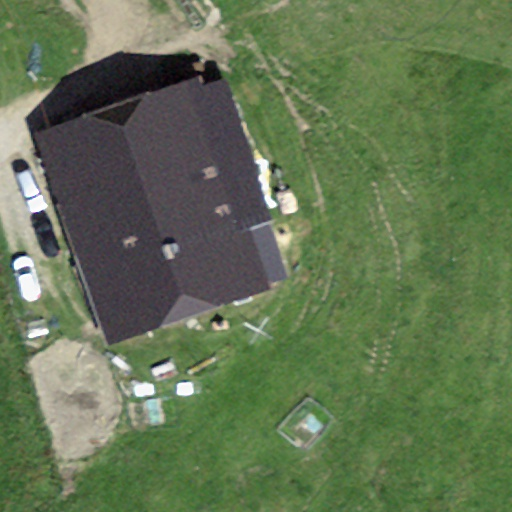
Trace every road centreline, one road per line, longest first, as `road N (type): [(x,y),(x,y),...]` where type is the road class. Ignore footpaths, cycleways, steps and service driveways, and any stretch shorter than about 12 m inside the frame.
road 1 (track): [(61,353),(0,168)]
road 2 (track): [(102,0),(105,50),(93,77),(0,130)]
